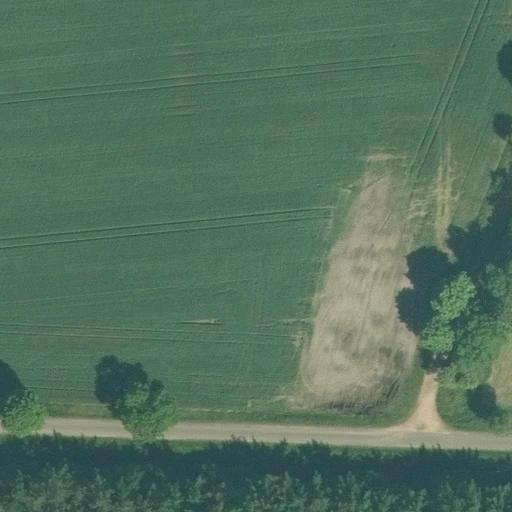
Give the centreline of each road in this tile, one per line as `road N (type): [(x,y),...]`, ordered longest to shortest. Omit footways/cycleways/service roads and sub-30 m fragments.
road 1 (unclassified): [(511,438),(0,426)]
road 2 (track): [(417,433),(511,196)]
